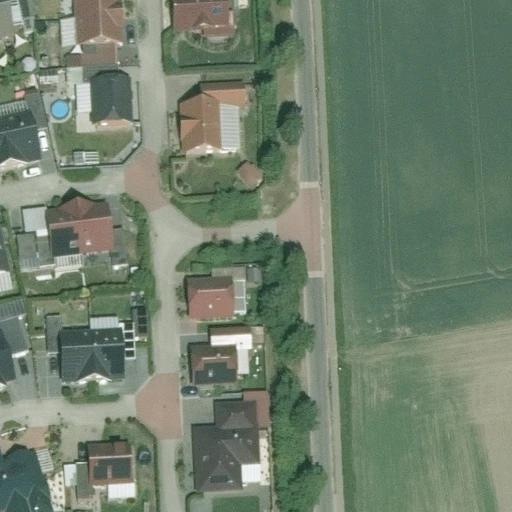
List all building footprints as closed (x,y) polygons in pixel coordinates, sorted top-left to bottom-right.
[(116,0),(60,0),(63,50),(118,47),(116,0)] [(159,0),(161,35),(221,32),(219,0),(159,0)] [(110,81),(75,83),(78,129),(112,127),(110,81)] [(228,105),(167,106),(168,158),(228,157),(228,105)] [(21,115),(0,119),(0,171),(32,164),(21,115)] [(253,165),(239,171),(247,189),(260,184),(253,165)] [(57,210),(62,256),(97,252),(92,207),(57,210)] [(23,214),(28,260),(62,256),(57,210),(23,214)] [(238,317),(237,278),(187,281),(188,320),(238,317)] [(239,385),(236,348),(253,347),(251,325),(207,328),(209,345),(188,347),(192,390),(239,385)] [(101,378),(99,330),(68,332),(70,379),(101,378)] [(70,379),(68,332),(36,333),(39,380),(70,379)] [(189,430),(193,492),(240,490),(239,467),(258,465),(255,403),(210,406),(211,428),(189,430)] [(12,442),(0,445),(0,508),(27,502),(12,442)] [(82,483),(119,482),(117,443),(54,446),(56,502),(83,500),(82,483)] [(38,473),(50,471),(48,452),(36,453),(38,473)]
